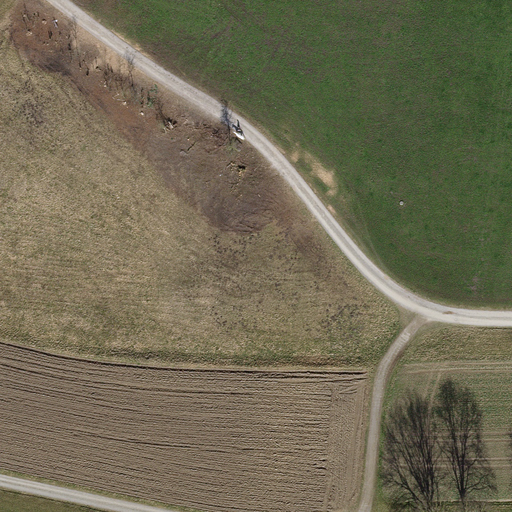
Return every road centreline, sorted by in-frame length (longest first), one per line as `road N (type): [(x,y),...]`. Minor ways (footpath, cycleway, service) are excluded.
road 1 (track): [(49,0),(233,121),(338,243),(422,314),(511,319)]
road 2 (track): [(422,314),(377,371),(362,511)]
road 3 (track): [(148,511),(0,480)]
